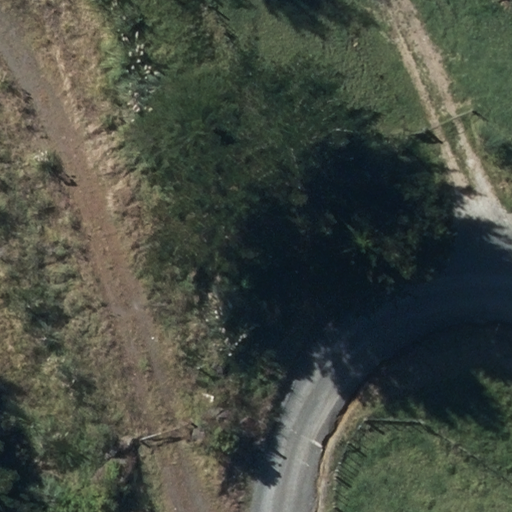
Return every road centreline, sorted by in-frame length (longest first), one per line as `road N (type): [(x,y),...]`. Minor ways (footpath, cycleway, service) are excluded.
road 1 (unclassified): [(282,507),(35,0)]
road 2 (unclassified): [(511,299),(441,291),(383,312),(343,354),(282,507)]
